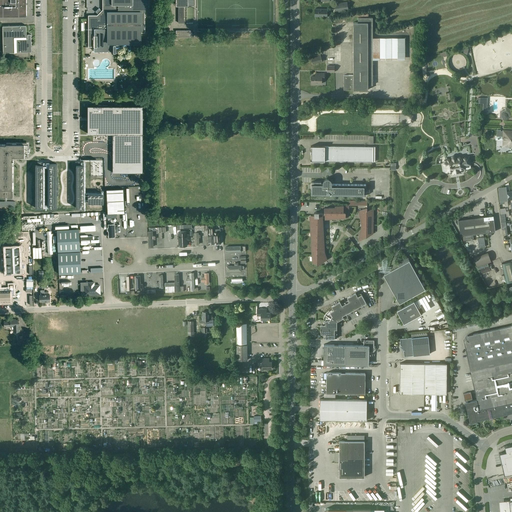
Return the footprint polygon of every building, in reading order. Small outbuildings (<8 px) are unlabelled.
[(0,0),(0,15),(26,16),(26,0),(0,0)] [(102,0),(103,10),(101,11),(99,8),(97,10),(95,11),(98,14),(97,15),(88,15),(88,29),(88,47),(94,47),(94,51),(111,51),(111,48),(113,48),(113,55),(116,55),(116,53),(119,53),(119,43),(140,43),(140,32),(145,32),(145,12),(149,12),(148,0),(102,0)] [(188,6),(187,0),(175,0),(176,6),(178,6),(178,23),(184,23),(184,6),(188,6)] [(347,2),(335,4),(336,11),(348,10),(347,2)] [(315,9),(315,17),(327,17),(327,9),(315,9)] [(344,75),(344,90),(368,90),(368,85),(373,85),(373,18),(358,18),(358,23),(353,22),(353,75),(344,75)] [(26,25),(3,26),(3,53),(15,53),(15,52),(30,52),(30,46),(31,46),(31,39),(31,34),(27,34),(27,39),(26,39),(26,37),(26,25)] [(311,76),(311,85),(316,85),(316,83),(322,83),(322,78),(324,78),(324,73),(316,73),(316,76),(311,76)] [(0,75),(0,128),(31,128),(31,96),(31,75),(29,75),(25,75),(0,75)] [(487,114),(487,98),(478,97),(478,103),(483,103),(483,112),(484,113),(484,114),(487,114)] [(133,173),(143,173),(143,134),(143,106),(88,105),(88,134),(93,134),(113,134),(113,141),(113,152),(113,173),(133,173)] [(502,110),(500,113),(500,116),(502,119),(505,120),(508,119),(509,118),(510,117),(510,113),(508,111),(505,110),(504,110),(502,110)] [(503,146),(509,146),(511,146),(511,131),(504,131),(503,146)] [(28,149),(28,144),(6,144),(0,144),(0,197),(12,197),(12,161),(14,161),(14,158),(13,158),(13,157),(28,157),(28,151),(29,151),(29,149),(28,149)] [(310,160),(310,161),(375,162),(375,147),(311,146),(312,146),(312,152),(311,152),(311,155),(311,160),(310,160)] [(460,172),(462,177),(466,176),(467,177),(472,175),(472,174),(477,173),(476,171),(480,169),(478,162),(474,163),(474,162),(469,164),(468,163),(467,163),(466,163),(465,163),(464,163),(464,164),(464,165),(459,167),(458,168),(458,169),(458,170),(458,171),(458,172),(459,172),(460,172)] [(49,164),(49,208),(57,208),(57,194),(59,194),(58,178),(57,178),(57,164),(49,164)] [(321,182),(311,182),(311,193),(314,194),(314,195),(366,196),(366,184),(331,184),(328,184),(327,183),(324,184),(321,184),(321,182)] [(508,201),(507,187),(500,188),(499,189),(500,202),(504,201),(507,201),(508,201)] [(123,189),(107,189),(108,213),(112,213),(124,212),(123,189)] [(88,194),(88,203),(104,203),(104,193),(88,194)] [(315,212),(315,216),(311,215),(311,232),(312,232),(312,248),(313,248),(313,262),(318,262),(318,261),(319,261),(320,263),(327,259),(325,256),(324,256),(324,246),(323,246),(323,230),(322,230),(322,218),(332,218),(332,220),(337,221),(337,217),(349,217),(349,205),(343,205),(343,206),(335,206),(335,208),(325,208),(325,213),(318,213),(318,212),(315,212)] [(373,208),(367,211),(359,213),(364,238),(373,233),(373,208)] [(495,231),(493,215),(458,220),(460,236),(495,231)] [(212,236),(212,244),(214,244),(214,245),(218,245),(218,243),(220,243),(220,239),(221,239),(221,235),(220,235),(220,231),(214,232),(214,226),(208,226),(209,236),(208,236),(212,236)] [(80,250),(79,228),(57,229),(58,251),(80,250)] [(81,273),(80,251),(58,252),(59,274),(81,273)] [(473,257),(477,267),(491,262),(487,252),(473,257)] [(384,275),(391,289),(417,275),(408,259),(408,258),(407,257),(407,258),(406,257),(406,258),(399,262),(398,262),(398,263),(398,264),(399,266),(384,275)] [(511,260),(501,263),(506,282),(511,280),(511,260)] [(44,285),(47,285),(47,283),(44,283),(44,278),(44,273),(40,273),(40,278),(39,278),(39,286),(42,285),(44,285)] [(184,278),(185,292),(193,291),(192,273),(188,273),(188,278),(184,278)] [(200,278),(200,283),(202,282),(203,285),(208,284),(207,273),(202,274),(202,277),(200,278)] [(423,277),(421,273),(417,275),(391,289),(397,299),(396,302),(399,303),(400,303),(401,303),(401,302),(422,291),(423,291),(423,290),(425,289),(424,287),(424,286),(423,286),(419,279),(423,277)] [(100,285),(95,285),(84,286),(85,295),(100,294),(100,285)] [(10,290),(5,290),(5,302),(11,301),(11,295),(14,295),(13,286),(10,286),(10,290)] [(356,293),(351,295),(359,309),(367,305),(361,293),(357,294),(356,293)] [(348,299),(345,302),(351,313),(359,309),(351,295),(347,297),(348,299)] [(340,301),(336,304),(343,318),(351,313),(345,302),(341,303),(340,301)] [(414,301),(397,311),(404,324),(421,314),(414,301)] [(326,314),(325,315),(337,321),(343,318),(336,304),(332,306),(333,308),(329,311),(329,310),(329,311),(328,311),(327,312),(327,313),(326,313),(326,314)] [(264,309),(257,309),(257,316),(261,316),(261,319),(270,319),(270,312),(265,312),(264,309)] [(202,316),(202,320),(200,320),(200,323),(206,323),(206,324),(209,323),(209,311),(203,312),(203,316),(202,316)] [(321,325),(321,329),(337,329),(337,321),(325,315),(324,316),(324,317),(324,318),(324,319),(324,320),(323,325),(321,325)] [(11,321),(4,321),(5,327),(14,326),(14,332),(19,331),(19,320),(11,320),(11,321)] [(247,323),(237,323),(237,343),(247,343),(247,323)] [(511,324),(511,325),(466,335),(463,340),(470,370),(478,406),(474,407),(475,410),(474,410),(476,421),(490,418),(490,416),(492,416),(492,417),(506,414),(504,404),(511,402),(511,324)] [(321,334),(323,334),(324,338),(337,338),(337,329),(321,329),(321,334)] [(428,336),(400,338),(401,346),(402,346),(402,347),(404,349),(405,350),(404,350),(404,356),(430,354),(428,336)] [(364,340),(364,345),(344,345),(344,365),(369,366),(369,352),(371,352),(373,351),(375,350),(375,349),(376,347),(374,347),(374,340),(364,340)] [(344,365),(344,345),(324,344),(323,365),(344,365)] [(247,345),(237,345),(237,360),(247,360),(247,345)] [(269,358),(258,359),(258,365),(262,365),(262,368),(267,368),(267,369),(271,369),(271,368),(272,368),(272,362),(269,362),(269,358)] [(424,378),(424,363),(400,363),(400,378),(424,378)] [(424,378),(424,394),(446,394),(447,364),(424,363),(424,378)] [(326,373),(326,393),(365,394),(365,373),(326,373)] [(399,393),(424,394),(424,378),(400,378),(399,393)] [(472,399),(471,392),(463,393),(465,401),(472,399)] [(320,420),(343,420),(343,399),(320,399),(320,420)] [(367,399),(343,399),(343,420),(366,421),(367,399)] [(339,441),(339,477),(364,477),(364,441),(339,441)] [(511,444),(505,446),(506,452),(499,453),(504,475),(511,473),(511,444)] [(234,458),(226,459),(226,466),(248,465),(248,458),(240,458),(240,457),(234,457),(234,458)] [(146,459),(132,459),(132,468),(147,468),(146,459)]
